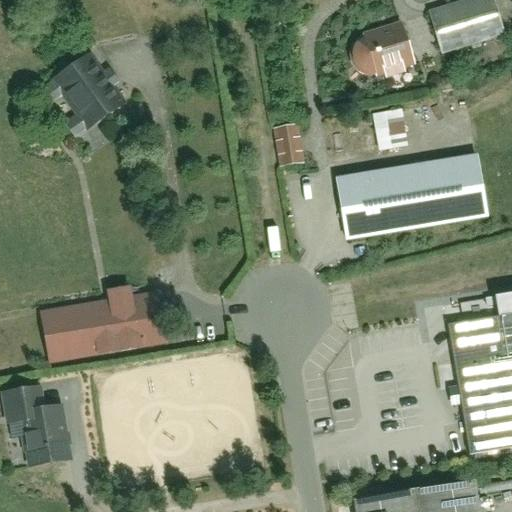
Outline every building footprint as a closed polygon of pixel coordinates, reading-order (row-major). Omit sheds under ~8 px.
[(475,0),(425,15),(438,58),(503,38),(491,0),(475,0)] [(364,77),(373,79),(384,76),(385,80),(406,74),(404,70),(412,68),(400,26),(364,36),(363,37),(356,41),(350,49),(350,58),(352,65),(357,71),(364,77)] [(79,62),(42,91),(77,135),(114,107),(79,62)] [(340,185),(348,239),(492,218),(486,179),(483,163),(340,185)] [(94,291),(97,308),(35,318),(44,368),(158,349),(149,299),(121,303),(118,287),(94,291)] [(458,421),(465,462),(511,454),(511,308),(440,321),(454,395),(458,421)] [(0,393),(0,399),(15,470),(62,460),(46,384),(0,393)] [(342,503),(343,511),(466,511),(462,483),(342,503)]
